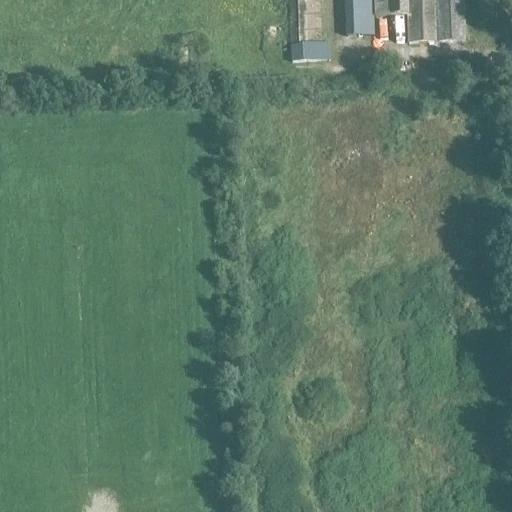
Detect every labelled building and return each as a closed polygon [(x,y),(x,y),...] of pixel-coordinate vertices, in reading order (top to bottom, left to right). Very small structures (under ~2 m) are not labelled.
[(305,0),(289,0),(290,14),(291,41),(307,41),(305,0)] [(343,0),(345,38),(374,37),(372,0),(343,0)] [(466,44),(464,0),(375,0),(376,19),(382,19),(407,18),(408,46),(466,44)] [(291,47),(291,48),(292,64),(330,62),(330,45),(307,46),(291,47)] [(201,68),(200,46),(179,47),(181,68),(201,68)]
